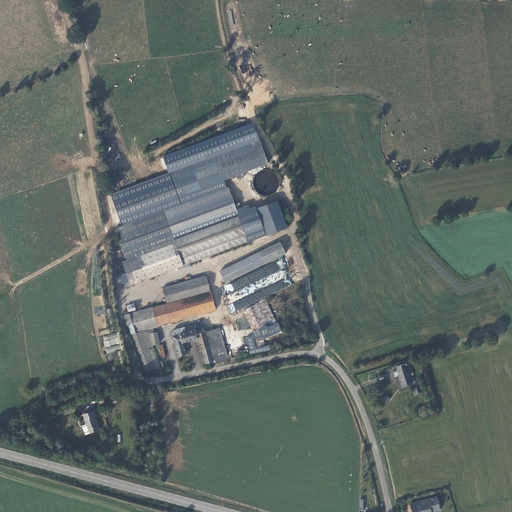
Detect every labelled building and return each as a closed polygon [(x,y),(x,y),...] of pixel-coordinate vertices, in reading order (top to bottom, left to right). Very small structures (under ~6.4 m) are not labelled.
[(164,156),(169,172),(181,205),(227,188),(224,180),(268,164),(253,123),(164,156)] [(251,176),(259,198),(281,190),(273,168),(251,176)] [(111,194),(122,226),(163,211),(181,205),(169,172),(111,194)] [(181,258),(205,250),(208,257),(249,242),(238,213),(229,187),(227,188),(181,205),(163,211),(175,243),(181,258)] [(256,207),(238,213),(249,242),(266,235),(256,207)] [(122,226),(115,229),(126,260),(175,243),(163,211),(122,226)] [(225,282),(286,253),(281,242),(220,272),(225,282)] [(131,285),(183,265),(181,258),(175,243),(126,260),(122,262),(131,285)] [(183,265),(208,257),(205,250),(181,258),(183,265)] [(162,288),(167,303),(176,301),(211,291),(206,275),(162,288)] [(182,320),(216,310),(211,291),(176,301),(182,320)] [(274,326),(277,324),(265,298),(256,303),(266,325),(267,327),(273,325),(274,326)] [(135,333),(182,320),(176,301),(167,303),(129,314),(134,329),(135,333)] [(253,331),(266,325),(255,302),(232,313),(234,316),(244,312),(253,331)] [(134,304),(126,306),(128,312),(136,310),(134,304)] [(134,329),(129,314),(124,315),(129,330),(134,329)] [(228,359),(220,328),(205,331),(204,327),(201,328),(202,327),(202,326),(201,326),(200,325),(199,325),(198,325),(198,326),(197,327),(197,328),(198,328),(198,329),(195,329),(194,324),(175,330),(171,332),(178,356),(186,354),(183,342),(198,338),(201,348),(203,354),(204,357),(200,358),(202,365),(228,359)] [(102,337),(107,353),(122,349),(117,332),(102,337)] [(160,343),(157,332),(150,334),(152,345),(160,343)] [(265,347),(263,336),(262,336),(262,334),(259,334),(253,336),(255,349),(265,347)] [(159,345),(163,362),(163,361),(167,361),(162,344),(159,345)] [(404,387),(412,384),(406,367),(409,366),(407,363),(396,367),(404,387)] [(106,394),(109,405),(117,402),(117,400),(121,399),(119,393),(121,392),(120,390),(106,394)] [(90,414),(83,414),(85,420),(84,420),(86,424),(89,433),(99,430),(95,418),(96,416),(90,414)] [(432,511),(440,510),(437,496),(410,503),(412,511),(432,511)]
